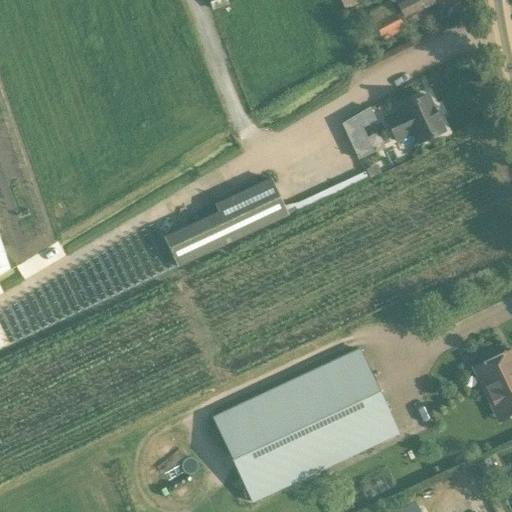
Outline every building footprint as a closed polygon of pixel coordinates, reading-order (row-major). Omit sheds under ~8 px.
[(209,0),(212,9),(216,8),(226,4),(224,0),(209,0)] [(405,17),(436,0),(400,0),(396,2),(405,17)] [(393,10),(372,21),(383,41),(395,35),(404,29),(393,10)] [(418,143),(443,131),(426,94),(401,106),(402,109),(385,118),(395,140),(413,132),(418,143)] [(343,126),(348,138),(360,133),(355,121),(343,126)] [(163,237),(164,239),(176,266),(287,215),(270,178),(214,205),(217,212),(163,237)] [(212,417),(252,503),(399,435),(360,349),(212,417)] [(511,351),(473,369),(497,421),(511,414),(511,369),(506,356),(511,353),(511,351)] [(490,456),(479,461),(485,472),(491,469),(493,463),(490,456)] [(400,509),(394,511),(420,511),(416,502),(400,509)]
